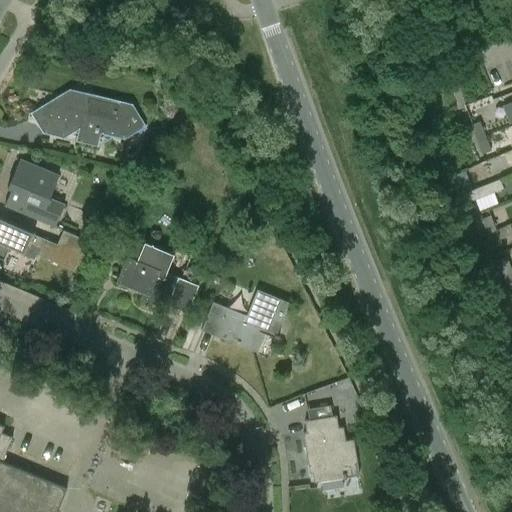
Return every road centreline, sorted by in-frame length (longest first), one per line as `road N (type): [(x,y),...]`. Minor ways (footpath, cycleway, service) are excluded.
road 1 (secondary): [(467,511),(412,397),(260,0)]
road 2 (residential): [(262,511),(252,435),(236,407),(194,378),(0,299)]
